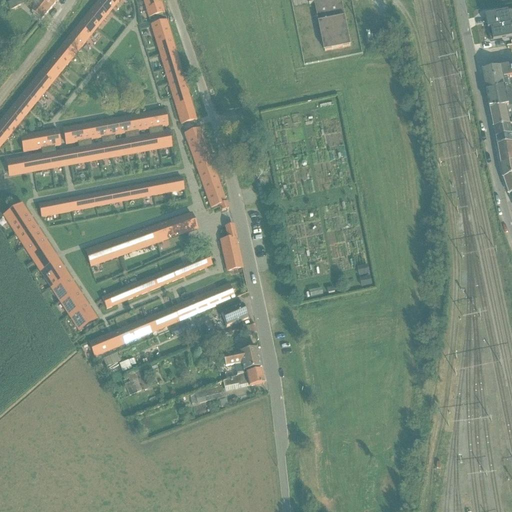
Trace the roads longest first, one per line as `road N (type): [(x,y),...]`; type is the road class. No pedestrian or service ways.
road 1 (residential): [(172,0),(239,215),(287,511)]
road 2 (track): [(427,511),(453,327),(454,243),(418,42),(396,0)]
road 3 (residential): [(460,0),(511,232)]
